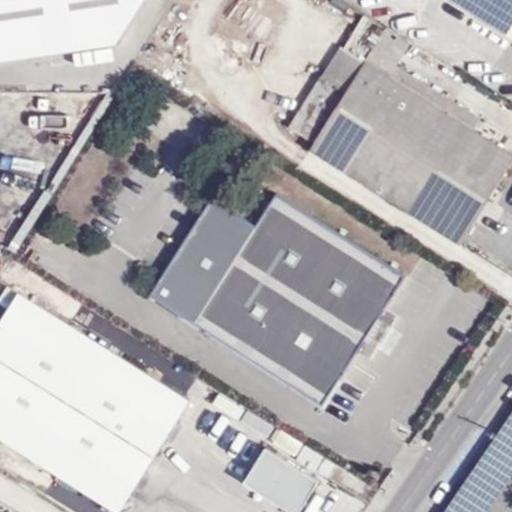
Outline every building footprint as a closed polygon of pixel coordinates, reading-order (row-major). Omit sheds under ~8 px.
[(0,0),(0,52),(115,36),(139,0),(0,0)] [(511,0),(446,0),(511,42),(511,0)] [(316,144),(388,29),(368,16),(347,50),(344,47),(291,128),(316,144)] [(414,45),(388,29),(316,144),(313,148),(464,245),(511,167),(511,152),(477,129),(483,119),(399,67),(414,45)] [(326,406),(368,341),(382,320),(409,278),(280,195),(260,227),(216,199),(154,296),(326,406)] [(121,511),(190,400),(25,297),(0,335),(0,436),(119,511),(121,511)] [(382,320),(368,341),(379,348),(391,327),(382,320)] [(511,405),(438,511),(485,511),(511,473),(511,405)] [(294,511),(304,511),(322,482),(269,449),(248,482),(294,511)]
